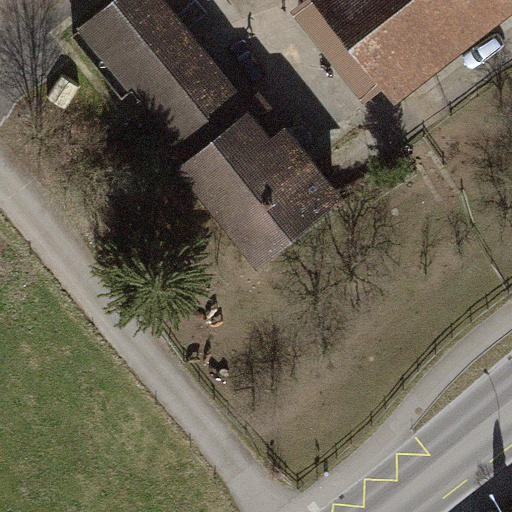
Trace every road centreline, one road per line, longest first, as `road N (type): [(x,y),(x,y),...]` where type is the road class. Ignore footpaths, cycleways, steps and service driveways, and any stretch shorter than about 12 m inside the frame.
road 1 (track): [(274,511),(0,166)]
road 2 (tertiary): [(511,411),(387,511)]
